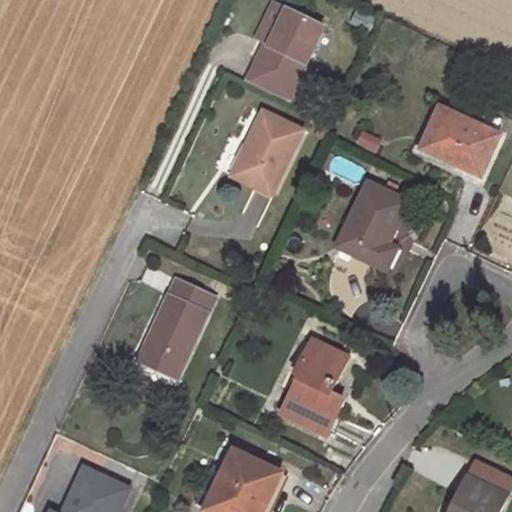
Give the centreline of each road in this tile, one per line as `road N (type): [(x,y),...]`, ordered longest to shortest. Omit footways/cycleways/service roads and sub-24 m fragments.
road 1 (residential): [(439,383),(418,348),(422,305),(446,268),(511,296)]
road 2 (residential): [(439,383),(337,511)]
